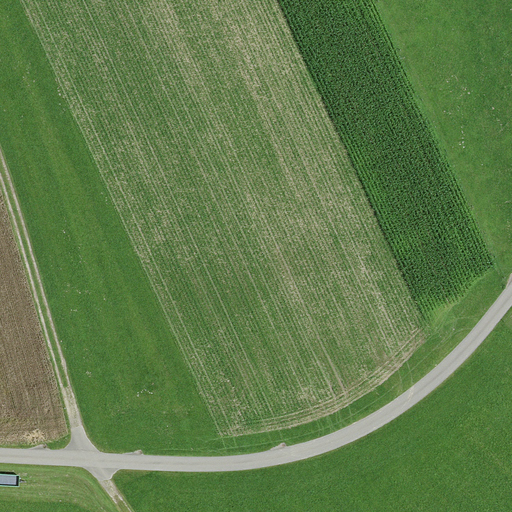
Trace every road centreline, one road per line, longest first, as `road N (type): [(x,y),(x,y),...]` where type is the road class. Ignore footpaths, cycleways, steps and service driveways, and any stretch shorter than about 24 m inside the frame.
road 1 (unclassified): [(0,460),(234,467),(305,454),(373,427),(426,392),(511,299)]
road 2 (track): [(0,171),(86,464)]
